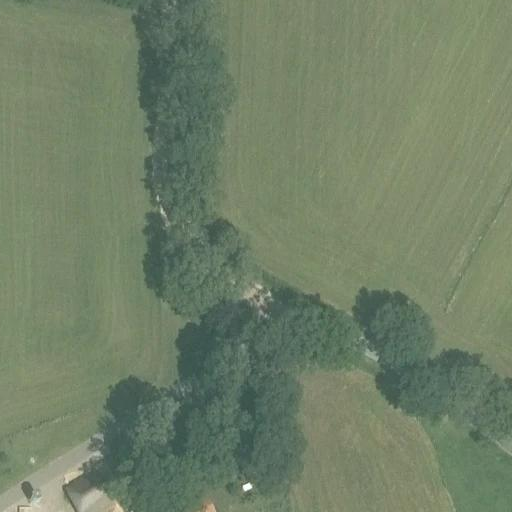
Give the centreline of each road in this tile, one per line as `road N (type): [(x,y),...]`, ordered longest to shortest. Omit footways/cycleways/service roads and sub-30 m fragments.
road 1 (track): [(295,318),(214,271),(174,213),(170,0)]
road 2 (unclassified): [(0,503),(295,318)]
road 3 (unclassified): [(511,448),(401,367),(301,314)]
